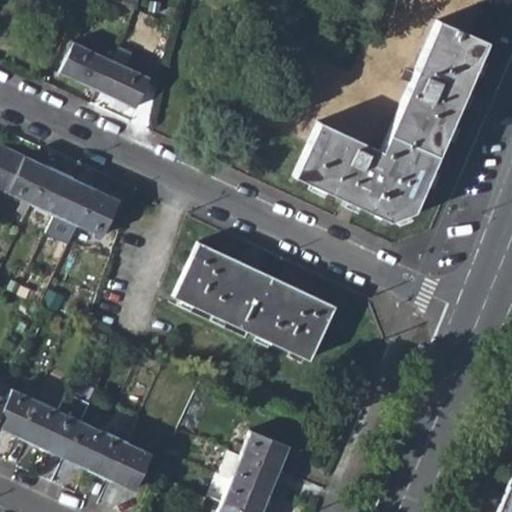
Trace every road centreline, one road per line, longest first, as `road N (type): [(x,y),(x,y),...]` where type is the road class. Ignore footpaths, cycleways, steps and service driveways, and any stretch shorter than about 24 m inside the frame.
road 1 (residential): [(475,317),(0,95)]
road 2 (secondary): [(475,317),(396,511)]
